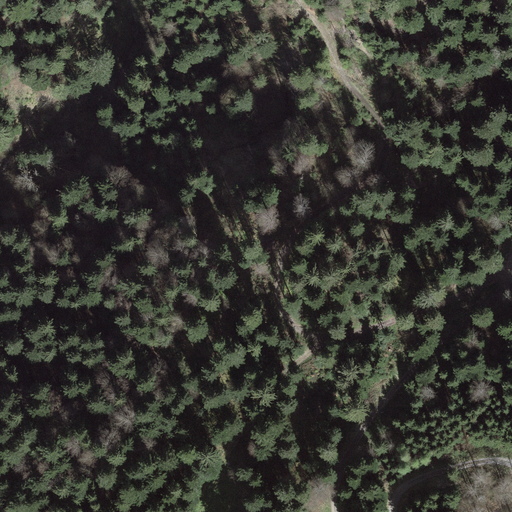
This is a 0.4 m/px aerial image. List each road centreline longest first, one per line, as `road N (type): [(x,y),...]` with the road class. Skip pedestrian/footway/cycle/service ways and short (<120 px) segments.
road 1 (track): [(334,511),(332,492),(358,433),(439,341),(495,296),(511,269)]
road 2 (track): [(511,170),(494,118),(436,33),(428,0)]
road 3 (track): [(511,461),(475,460),(420,477),(396,491),(391,511)]
